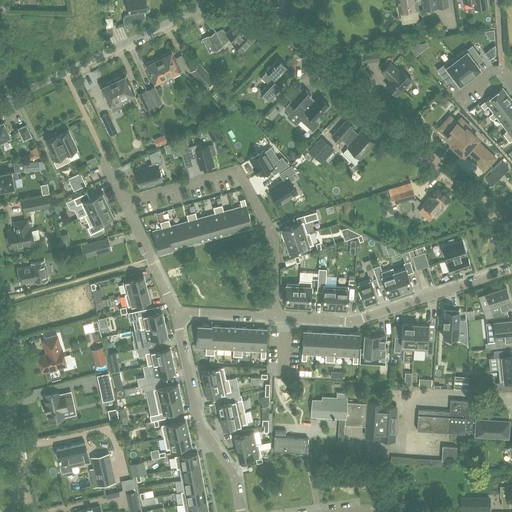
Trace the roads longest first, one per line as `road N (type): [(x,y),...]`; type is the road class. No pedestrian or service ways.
road 1 (residential): [(511,235),(281,20),(278,0)]
road 2 (residential): [(124,202),(237,173),(274,238),(275,320)]
road 3 (residential): [(511,268),(350,322),(283,320)]
road 4 (residential): [(0,103),(202,7)]
road 5 (residential): [(174,315),(199,423),(237,481),(241,511)]
road 6 (residential): [(29,511),(0,345)]
road 7 (residential): [(511,394),(410,391),(404,452)]
road 8 (residential): [(124,202),(174,315)]
